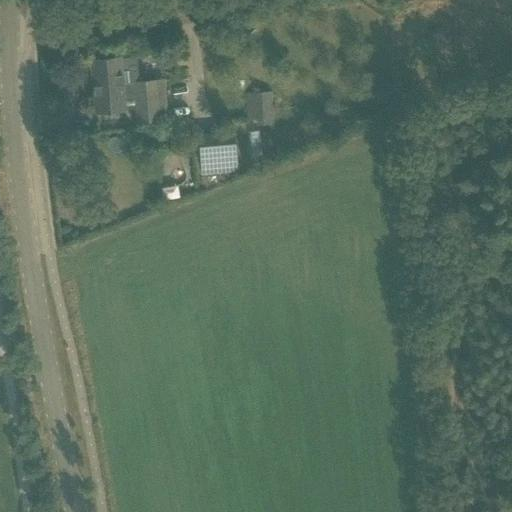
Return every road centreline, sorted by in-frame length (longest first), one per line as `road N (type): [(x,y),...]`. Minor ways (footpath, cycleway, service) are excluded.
road 1 (tertiary): [(76,511),(17,182),(7,0)]
road 2 (track): [(469,511),(442,375),(445,282),(491,237),(511,233)]
road 3 (track): [(259,0),(4,43)]
